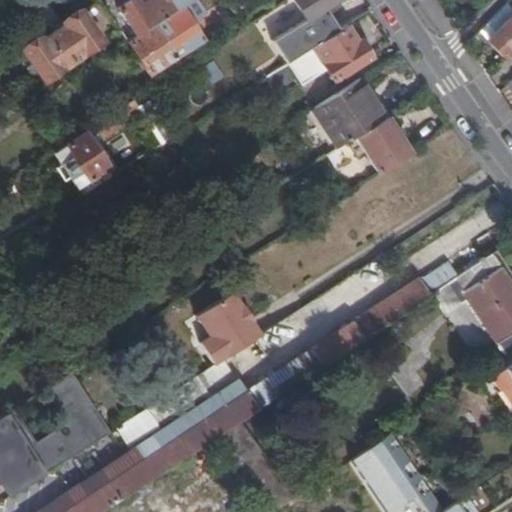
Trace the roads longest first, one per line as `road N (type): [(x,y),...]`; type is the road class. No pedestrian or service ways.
road 1 (unknown): [(511,176),(277,321)]
road 2 (residential): [(443,51),(511,152)]
